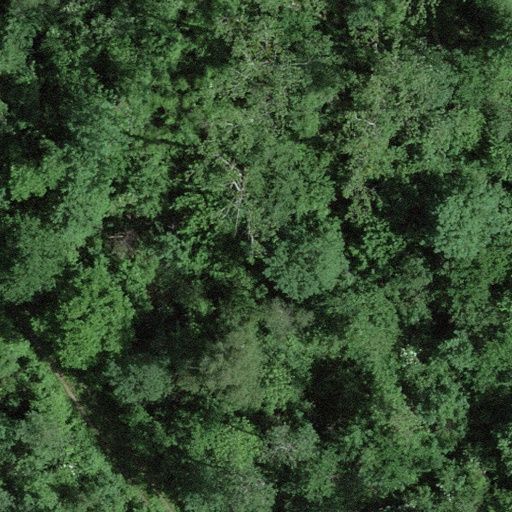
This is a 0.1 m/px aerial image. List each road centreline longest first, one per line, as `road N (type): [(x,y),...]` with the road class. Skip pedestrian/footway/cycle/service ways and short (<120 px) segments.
road 1 (track): [(0,263),(171,511)]
road 2 (track): [(358,511),(511,411)]
